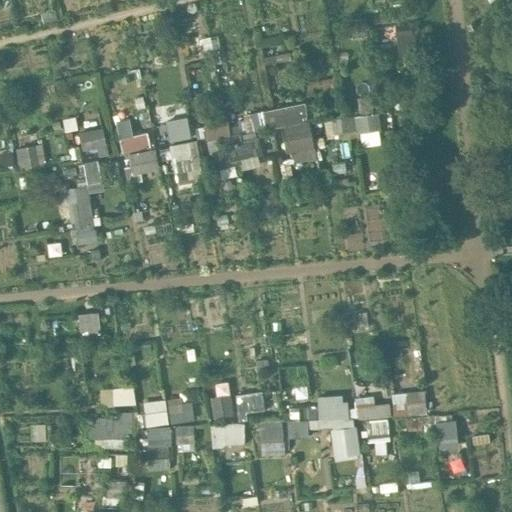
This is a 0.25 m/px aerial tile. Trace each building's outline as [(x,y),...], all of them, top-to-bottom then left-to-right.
[(381,47),(410,47),(411,28),(382,27),(381,47)] [(247,130),(286,126),(289,153),(317,149),(312,104),(245,112),(247,130)] [(329,133),(368,130),(368,128),(379,128),(378,114),(328,118),(329,133)] [(169,119),(172,142),(195,139),(192,116),(169,119)] [(151,131),(138,134),(134,117),(119,121),(127,152),(155,145),(151,131)] [(86,141),(109,135),(107,126),(83,133),(86,141)] [(263,166),(260,138),(218,142),(221,166),(241,164),(242,168),(263,166)] [(199,140),(172,145),(179,180),(206,174),(199,140)] [(32,145),(16,147),(19,167),(35,165),(32,145)] [(132,153),(135,175),(163,172),(161,150),(132,153)] [(87,162),(91,192),(107,190),(103,159),(87,162)] [(79,242),(97,242),(94,186),(77,186),(79,242)] [(105,332),(104,311),(82,312),(84,333),(105,332)] [(137,386),(102,387),(103,405),(137,404),(137,386)] [(215,417),(243,412),(243,413),(268,408),(265,389),(212,398),(215,417)] [(399,391),(400,414),(431,413),(430,390),(399,391)] [(351,428),(350,394),(320,395),(321,419),(291,419),(291,429),(351,428)] [(185,396),(170,398),(173,422),(198,419),(196,401),(186,402),(185,396)] [(377,396),(359,397),(360,417),(393,415),(392,403),(378,404),(377,396)] [(170,424),(169,399),(146,400),(148,425),(170,424)] [(292,418),(320,416),(319,406),(292,408),(292,418)] [(93,438),(132,436),(131,414),(92,415),(93,438)] [(372,440),(391,439),(390,420),(371,421),(372,440)] [(445,438),(461,437),(461,420),(444,421),(445,438)] [(214,446),(246,444),(245,422),(213,423),(214,446)] [(265,423),(263,454),(286,455),(288,423),(265,423)] [(197,425),(178,425),(178,441),(198,441),(197,425)] [(172,426),(153,426),(153,453),(173,453),(172,426)] [(334,428),(336,456),(363,454),(361,426),(334,428)]
